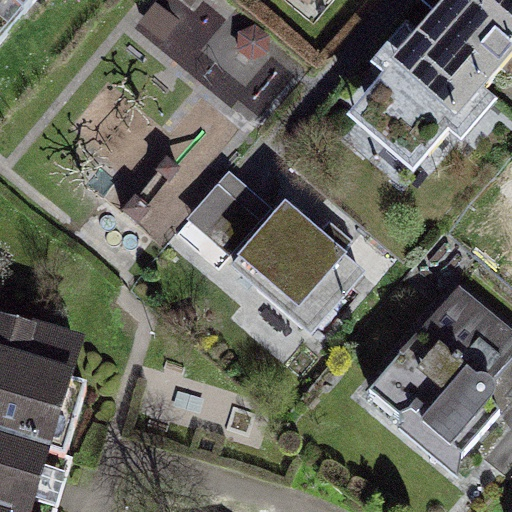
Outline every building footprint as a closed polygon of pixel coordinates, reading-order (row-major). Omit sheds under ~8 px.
[(0,0),(0,39),(34,0),(0,0)] [(511,38),(511,2),(509,0),(430,0),(338,109),(404,165),(511,38)] [(283,183),(215,261),(308,343),(376,265),(283,183)] [(511,333),(461,290),(370,394),(461,474),(511,416),(511,333)] [(0,511),(35,511),(82,357),(0,332),(0,511)]
